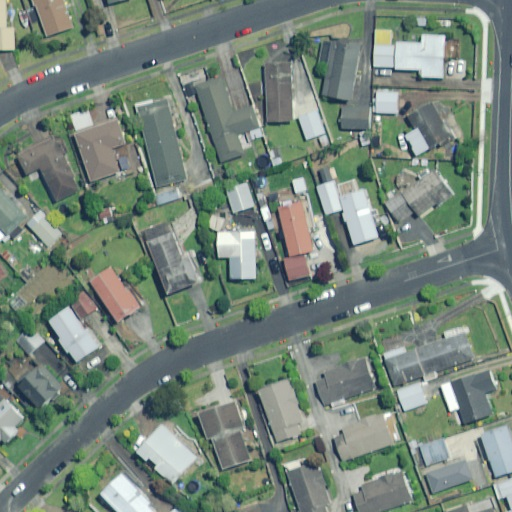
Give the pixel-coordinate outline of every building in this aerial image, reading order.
[(7,29),(6,0),(0,0),(0,50),(15,50),(14,28),(7,29)] [(75,28),(64,0),(35,0),(49,37),(75,28)] [(394,31),(377,31),(375,66),(397,67),(397,69),(425,71),(425,77),(445,79),(447,37),(424,35),(424,44),(393,43),(394,31)] [(362,47),(333,42),(323,95),(352,100),(362,47)] [(294,122),(293,65),(267,66),(269,122),(294,122)] [(235,112),(223,76),(196,85),(222,163),(245,155),(238,134),(250,131),(253,140),(263,137),(253,106),(235,112)] [(399,93),(375,92),(374,112),(398,114),(399,93)] [(189,181),(169,99),(139,107),(159,188),(189,181)] [(453,138),(434,103),(409,116),(417,131),(408,136),(418,156),(453,138)] [(370,130),(371,107),(343,106),(342,129),(370,130)] [(318,110),(300,118),(308,140),(327,133),(318,110)] [(127,145),(119,121),(79,135),(94,182),(122,172),(114,149),(127,145)] [(82,191),(57,139),(22,156),(34,180),(46,174),(59,202),(82,191)] [(453,195),(436,170),(384,205),(398,225),(417,212),(420,217),(453,195)] [(339,198),(335,182),(318,187),(327,215),(344,210),(355,246),(380,238),(366,190),(339,198)] [(255,207),(247,184),(226,190),(234,213),(255,207)] [(0,244),(29,219),(0,187),(0,244)] [(314,251),(302,203),(279,209),(285,233),(282,234),(289,264),(287,264),(291,281),(311,276),(305,253),(314,251)] [(119,209),(104,207),(102,220),(118,222),(119,209)] [(62,235),(42,213),(28,226),(32,230),(29,234),(45,251),(62,235)] [(262,214),(253,216),(258,232),(266,230),(262,214)] [(175,233),(149,243),(170,295),(201,283),(189,253),(183,255),(175,233)] [(257,279),(256,233),(218,233),(219,258),(231,258),(232,280),(257,279)] [(141,308),(112,268),(91,283),(120,323),(141,308)] [(61,338),(58,340),(69,355),(72,353),(79,363),(102,346),(89,328),(86,331),(79,321),(97,308),(86,293),(48,320),(61,338)] [(44,342),(30,327),(15,340),(29,355),(44,342)] [(477,359),(466,327),(445,333),(448,340),(407,353),(406,348),(383,355),(393,387),(425,376),(426,382),(437,378),(435,372),(477,359)] [(376,374),(371,358),(314,374),(324,407),(345,400),(345,398),(378,389),(373,375),(376,374)] [(50,382),(37,368),(17,386),(40,410),(63,389),(54,379),(50,382)] [(498,390),(492,370),(442,385),(450,412),(461,409),(466,424),(494,415),(487,393),(498,390)] [(305,422),(291,380),(259,391),(277,443),(301,435),(297,424),(305,422)] [(11,395),(0,383),(0,440),(1,439),(6,444),(19,432),(15,428),(24,419),(6,400),(11,395)] [(427,404),(420,384),(398,391),(405,412),(427,404)] [(245,428),(238,404),(202,415),(210,440),(214,439),(224,470),(250,462),(241,429),(245,428)] [(395,445),(384,414),(333,431),(343,462),(395,445)] [(199,458),(164,426),(139,453),(174,484),(199,458)] [(511,472),(511,444),(505,426),(479,435),(493,478),(511,472)] [(444,442),(421,449),(427,467),(450,460),(444,442)] [(473,481),(467,461),(428,474),(434,493),(473,481)] [(332,503),(320,463),(289,472),(300,511),(327,511),(326,505),(332,503)] [(381,511),(413,502),(404,472),(352,488),(359,511),(381,511)] [(153,502),(126,474),(104,495),(119,511),(155,511),(150,506),(153,502)] [(511,511),(511,479),(494,486),(499,500),(508,496),(511,507),(511,511),(509,511),(511,511)] [(256,498),(251,481),(232,487),(236,504),(256,498)]
